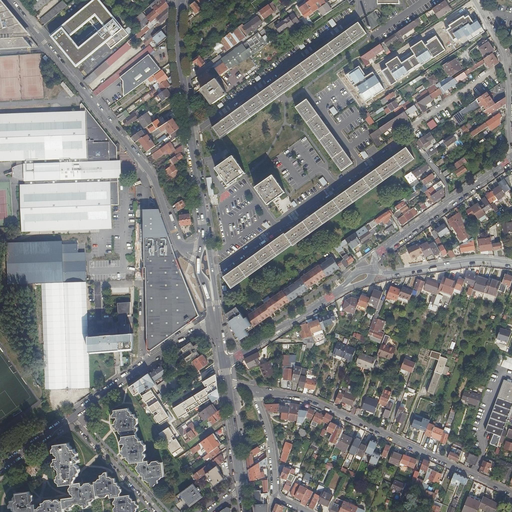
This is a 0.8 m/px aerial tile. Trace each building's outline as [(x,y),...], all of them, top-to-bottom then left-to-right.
[(36,13),(50,0),(36,0),(38,1),(31,7),(36,13)] [(93,0),(50,36),(76,67),(106,43),(111,49),(128,35),(99,0),(93,0)] [(152,37),(153,39),(158,45),(168,37),(168,34),(168,33),(168,24),(167,25),(157,32),(155,30),(153,27),(159,21),(161,24),(168,17),(168,6),(167,5),(164,0),(156,0),(149,6),(152,9),(153,8),(155,10),(146,18),(141,22),(137,17),(133,21),(141,30),(86,78),(90,84),(129,50),(128,48),(145,33),(146,34),(141,39),(146,46),(152,41),(151,40),(150,39),(152,37)] [(311,0),(310,1),(309,2),(306,0),(304,0),(307,3),(313,13),(318,9),(326,4),(322,0),(311,0)] [(445,0),(434,8),(440,18),(453,10),(446,0),(445,0)] [(0,1),(0,49),(31,48),(23,37),(23,34),(14,35),(13,27),(15,27),(15,25),(13,21),(11,16),(8,12),(5,7),(0,2),(0,1)] [(40,20),(44,25),(67,6),(63,1),(40,20)] [(201,10),(194,2),(190,5),(194,10),(193,11),(196,15),(201,10)] [(277,10),(271,3),(258,12),(264,20),(277,10)] [(306,18),(313,13),(307,3),(305,4),(304,3),(298,8),(306,18)] [(332,10),(327,3),(326,4),(318,9),(323,16),(332,10)] [(374,11),(361,20),(369,31),(382,22),(374,11)] [(257,16),(255,18),(250,22),(256,30),(258,28),(258,26),(262,23),(265,21),(264,20),(258,12),(258,13),(256,14),(257,16)] [(146,18),(142,13),(137,17),(141,22),(146,18)] [(294,13),(276,26),(280,32),(289,26),(290,27),(300,21),(294,13)] [(406,33),(407,32),(419,24),(417,20),(383,42),(386,46),(394,41),(397,39),(398,41),(400,44),(404,41),(401,36),(406,33)] [(153,27),(155,30),(161,24),(159,21),(153,27)] [(243,26),(242,24),(238,27),(245,36),(252,31),(252,32),(256,30),(250,22),(243,26)] [(324,58),(327,62),(366,34),(358,23),(303,63),(307,69),(324,58)] [(221,50),(224,53),(246,37),(245,36),(238,27),(220,40),(225,47),(221,50)] [(255,46),(258,51),(267,45),(258,32),(254,36),(259,43),(255,46)] [(384,50),(387,48),(386,46),(383,42),(369,52),(370,54),(372,57),(373,56),(373,55),(379,51),(380,50),(383,48),(384,50)] [(488,43),(482,46),(479,49),(485,58),(492,54),(495,52),(488,43)] [(223,57),(221,59),(223,63),(228,70),(231,68),(235,65),(236,64),(237,65),(248,58),(250,57),(246,51),(241,44),(236,48),(236,49),(235,49),(223,57)] [(125,66),(95,90),(98,95),(120,77),(148,54),(153,50),(149,45),(125,65),(125,66)] [(258,51),(255,46),(248,51),(248,50),(246,51),(250,57),(258,51)] [(369,55),(370,54),(369,52),(361,57),(366,66),(370,64),(368,62),(370,61),(370,60),(371,58),(369,55)] [(161,70),(148,54),(120,77),(123,81),(123,84),(122,85),(122,89),(123,89),(123,98),(132,91),(133,90),(148,79),(152,76),(161,70)] [(499,63),(492,54),(485,58),(484,59),(487,64),(486,65),(487,66),(488,65),(491,69),(499,63)] [(197,56),(192,60),(195,64),(197,62),(200,66),(190,73),(191,77),(202,69),(206,66),(205,64),(199,55),(197,56)] [(244,122),(327,62),(324,58),(307,69),(303,63),(280,79),(222,121),(212,128),(214,130),(217,134),(220,139),(244,122)] [(253,65),(248,58),(237,65),(236,64),(235,65),(236,67),(241,74),(253,65)] [(443,66),(444,68),(456,60),(455,59),(448,64),(447,63),(443,66)] [(459,66),(456,60),(444,68),(450,77),(451,76),(462,69),(459,66)] [(467,70),(469,73),(485,63),(483,60),(467,70)] [(228,70),(223,63),(214,69),(219,76),(228,70)] [(158,82),(160,84),(166,80),(167,80),(168,79),(162,70),(154,76),(157,81),(156,82),(157,83),(158,82)] [(198,79),(204,87),(213,80),(207,72),(198,79)] [(466,75),(464,72),(453,80),(447,84),(444,85),(447,90),(452,87),(457,84),(462,80),(464,79),(467,77),(466,75)] [(197,92),(203,100),(204,100),(225,85),(219,76),(213,80),(204,87),(197,92)] [(426,83),(429,88),(434,85),(433,83),(430,79),(429,78),(425,81),(426,83)] [(159,87),(163,92),(171,85),(170,85),(166,80),(160,84),(157,87),(158,88),(159,87)] [(444,80),(435,86),(436,88),(437,90),(439,89),(444,85),(447,84),(444,80)] [(61,85),(72,96),(75,94),(63,82),(61,85)] [(160,99),(162,102),(171,95),(169,92),(174,89),(173,84),(171,85),(163,92),(158,95),(160,97),(159,98),(160,99)] [(208,98),(213,104),(226,95),(224,92),(228,89),(225,85),(204,100),(208,98)] [(439,89),(442,93),(444,95),(442,96),(444,99),(451,95),(447,90),(444,85),(439,89)] [(154,89),(158,95),(163,92),(159,87),(158,88),(157,87),(154,89)] [(419,109),(423,114),(426,112),(423,107),(422,106),(428,103),(428,104),(430,103),(429,102),(432,100),(441,94),(442,93),(439,89),(437,90),(435,92),(419,102),(415,104),(417,108),(418,109),(419,109)] [(419,102),(435,92),(434,90),(430,92),(429,93),(427,90),(420,95),(421,96),(417,99),(419,102)] [(395,96),(393,92),(380,100),(383,104),(388,101),(387,101),(395,96)] [(477,100),(481,106),(491,99),(487,92),(477,100)] [(503,108),(505,108),(506,97),(495,104),(485,112),(484,112),(487,117),(502,106),(503,108)] [(495,104),(491,99),(481,106),(485,112),(495,104)] [(296,108),(329,153),(340,146),(327,127),(307,100),(296,108)] [(399,107),(398,106),(395,101),(387,106),(388,108),(384,110),(387,115),(399,107)] [(412,106),(409,101),(405,103),(402,105),(405,110),(412,106)] [(477,106),(474,102),(473,102),(459,112),(462,116),(477,106)] [(24,160),(24,164),(36,163),(117,161),(116,147),(81,104),(80,105),(80,112),(84,112),(86,158),(35,160),(24,160)] [(377,139),(376,138),(379,135),(387,130),(391,127),(393,130),(395,133),(402,128),(400,124),(399,122),(403,120),(404,121),(405,120),(404,119),(407,116),(415,112),(417,115),(416,116),(418,117),(421,115),(416,108),(414,105),(394,118),(397,122),(391,125),(389,122),(370,135),(377,147),(380,145),(377,139)] [(334,106),(330,109),(334,116),(338,113),(334,106)] [(0,161),(24,160),(35,160),(86,158),(84,112),(80,112),(0,114),(0,161)] [(116,117),(121,122),(125,118),(121,113),(116,117)] [(137,119),(133,113),(129,116),(129,117),(122,122),(125,126),(132,121),(133,122),(137,120),(137,119)] [(499,119),(502,117),(500,113),(470,133),(473,137),(487,128),(490,132),(499,125),(499,119)] [(147,119),(144,115),(137,119),(137,120),(143,129),(147,127),(152,123),(149,118),(147,119)] [(168,132),(171,135),(180,129),(178,116),(152,132),(155,137),(166,129),(167,130),(168,129),(169,131),(168,132)] [(151,128),(153,131),(166,123),(161,117),(152,123),(154,126),(151,128)] [(373,123),(369,117),(367,118),(365,119),(369,126),(373,123)] [(432,130),(438,125),(434,119),(427,124),(432,130)] [(171,135),(174,140),(181,135),(180,129),(171,135)] [(146,136),(141,130),(130,138),(135,143),(146,136)] [(434,138),(430,132),(420,139),(423,145),(424,146),(426,146),(429,144),(430,143),(429,141),(434,138)] [(155,146),(147,135),(146,136),(139,140),(147,152),(155,146)] [(453,135),(444,141),(447,145),(448,146),(448,147),(449,146),(452,144),(451,142),(455,139),(453,135)] [(169,154),(172,159),(180,153),(183,151),(182,146),(176,150),(170,142),(167,145),(159,151),(152,155),(155,160),(164,154),(168,152),(169,154)] [(167,145),(165,142),(157,147),(159,151),(167,145)] [(336,157),(345,152),(340,146),(329,153),(337,165),(340,163),(336,157)] [(406,148),(285,235),(284,234),(223,277),(231,289),(292,245),(293,246),(414,159),(406,148)] [(364,150),(360,153),(365,159),(369,156),(364,150)] [(340,163),(337,165),(342,171),(353,163),(345,152),(336,157),(340,163)] [(164,176),(165,178),(168,175),(177,170),(173,165),(183,157),(180,153),(172,159),(167,162),(170,167),(165,170),(167,174),(164,176)] [(439,161),(443,166),(451,160),(447,155),(439,161)] [(245,173),(233,156),(215,169),(228,186),(245,173)] [(462,162),(465,160),(463,158),(454,165),(456,168),(460,166),(460,167),(464,164),(462,162)] [(120,161),(117,161),(36,163),(37,181),(117,178),(121,178),(120,161)] [(36,163),(24,164),(23,164),(24,181),(25,181),(37,181),(36,163)] [(412,173),(411,172),(405,177),(409,182),(416,177),(429,168),(425,163),(412,173)] [(12,178),(24,181),(23,164),(20,165),(16,166),(12,168),(12,178)] [(467,171),(463,166),(455,172),(458,177),(467,171)] [(178,172),(180,170),(181,170),(179,168),(177,170),(168,175),(165,178),(167,181),(172,178),(173,179),(180,174),(178,172)] [(422,181),(424,184),(427,182),(427,183),(435,177),(432,174),(422,181)] [(255,188),(262,198),(280,186),(272,175),(255,188)] [(324,177),(319,180),(324,186),(328,183),(324,177)] [(419,183),(416,177),(409,182),(412,187),(415,185),(419,183)] [(504,193),(510,188),(509,177),(498,184),(500,186),(504,193)] [(118,205),(117,178),(37,181),(37,185),(109,182),(110,205),(118,205)] [(440,181),(428,190),(432,195),(437,192),(441,190),(438,186),(442,184),(440,181)] [(111,228),(110,205),(109,182),(37,185),(25,185),(20,185),(21,231),(111,228)] [(285,193),(280,186),(262,198),(268,205),(285,193)] [(500,186),(492,192),(496,198),(504,193),(500,186)] [(443,194),(443,188),(441,190),(437,192),(432,195),(432,196),(430,197),(433,201),(443,194)] [(394,208),(396,212),(406,205),(410,202),(409,200),(414,197),(415,195),(414,195),(415,194),(414,192),(403,200),(403,201),(394,208)] [(489,194),(487,194),(485,196),(490,203),(497,199),(496,198),(492,192),(490,192),(489,194)] [(482,210),(490,205),(483,195),(479,197),(482,202),(479,204),(482,210)] [(178,210),(174,211),(175,213),(179,211),(182,209),(186,207),(182,200),(173,207),(173,208),(175,207),(178,210)] [(476,201),(471,203),(468,205),(470,208),(474,214),(476,216),(483,212),(476,201)] [(409,209),(408,208),(406,205),(396,212),(395,213),(393,216),(394,217),(397,220),(398,219),(409,211),(411,210),(410,209),(409,209)] [(467,228),(473,238),(476,236),(477,236),(458,206),(457,207),(469,226),(468,227),(467,228)] [(452,226),(464,243),(473,238),(467,228),(468,227),(469,226),(457,207),(455,208),(458,213),(448,220),(450,223),(448,224),(451,227),(452,226)] [(470,217),(474,214),(470,208),(466,211),(470,217)] [(173,248),(159,209),(149,209),(149,214),(144,214),(144,224),(144,242),(143,267),(142,267),(142,281),(145,281),(147,351),(150,351),(196,319),(193,315),(198,312),(183,275),(175,255),(173,248)] [(379,222),(380,223),(390,216),(391,215),(388,211),(382,215),(383,217),(379,219),(380,221),(379,222)] [(413,216),(409,211),(398,219),(402,225),(413,216)] [(183,212),(180,213),(179,213),(180,221),(190,220),(190,215),(183,216),(183,213),(183,212)] [(394,222),(390,216),(380,223),(383,229),(386,227),(384,225),(386,224),(388,226),(394,222)] [(486,224),(485,222),(481,225),(485,231),(489,229),(493,226),(490,221),(486,224)] [(507,225),(506,223),(502,224),(504,233),(511,232),(511,223),(508,224),(507,225)] [(444,224),(436,230),(441,237),(449,231),(444,224)] [(351,249),(360,242),(358,239),(368,231),(366,229),(364,226),(345,240),(347,243),(351,249)] [(377,228),(376,226),(370,230),(368,231),(358,239),(360,242),(363,245),(370,240),(368,238),(376,233),(374,230),(377,228)] [(387,234),(394,229),(391,226),(384,231),(387,234)] [(467,249),(474,248),(473,238),(464,243),(463,244),(464,245),(462,246),(462,250),(463,250),(463,252),(467,251),(467,249)] [(488,250),(493,249),(491,241),(491,238),(478,240),(480,249),(488,248),(488,250)] [(341,247),(347,243),(345,240),(333,247),(343,259),(341,261),(342,265),(345,268),(349,266),(348,265),(354,260),(351,256),(348,258),(341,247)] [(494,240),(491,241),(493,249),(494,256),(498,256),(497,250),(502,249),(501,243),(495,244),(494,240)] [(440,241),(437,243),(439,247),(438,247),(443,256),(447,254),(447,253),(440,241)] [(424,256),(432,252),(429,245),(427,242),(420,246),(422,252),(423,253),(424,256)] [(434,256),(440,253),(435,242),(429,245),(432,252),(434,256)] [(409,247),(409,248),(413,258),(416,256),(416,255),(422,252),(420,246),(418,243),(409,247)] [(456,256),(455,248),(447,253),(447,254),(449,258),(456,256)] [(235,308),(226,314),(228,317),(227,318),(229,324),(230,326),(232,324),(233,326),(231,328),(235,339),(237,342),(249,334),(247,331),(246,330),(252,326),(253,326),(253,327),(257,324),(259,322),(262,321),(269,316),(271,314),(271,313),(273,311),(277,309),(280,307),(287,302),(289,300),(290,301),(293,299),(296,297),(300,294),(302,293),(305,291),(308,288),(310,286),(314,283),(316,282),(324,277),(326,275),(326,276),(330,273),(333,271),(336,269),(338,267),(339,267),(337,264),(332,258),(320,266),(319,265),(313,270),(301,278),(302,279),(283,291),(264,304),(265,304),(244,319),(240,313),(240,314),(235,308)] [(467,294),(471,295),(472,293),(477,277),(466,273),(464,280),(463,282),(471,285),(470,288),(469,288),(467,294)] [(500,283),(498,290),(504,292),(506,285),(510,286),(511,277),(511,276),(504,274),(502,283),(500,283)] [(453,291),(456,282),(443,277),(440,285),(437,292),(436,296),(433,304),(432,307),(436,308),(440,298),(441,299),(443,296),(441,295),(438,294),(440,290),(452,294),(453,291)] [(453,291),(459,294),(463,282),(464,280),(458,277),(456,282),(453,291)] [(475,290),(476,290),(480,277),(477,277),(472,293),(474,294),(475,290)] [(417,279),(413,288),(421,291),(424,282),(417,279)] [(500,283),(500,282),(488,279),(488,280),(486,287),(484,293),(489,294),(496,296),(498,290),(500,283)] [(437,292),(440,285),(427,280),(424,287),(423,290),(434,294),(435,291),(437,292)] [(386,297),(397,300),(398,296),(400,290),(390,286),(386,297)] [(398,296),(409,300),(412,291),(402,287),(400,290),(398,296)] [(379,290),(374,288),(368,303),(377,307),(380,300),(383,293),(379,291),(379,290)] [(367,295),(362,293),(359,300),(357,304),(366,308),(370,298),(366,297),(367,295)] [(343,310),(354,313),(357,304),(359,300),(351,298),(346,301),(343,310)] [(382,301),(380,300),(367,334),(365,337),(363,344),(367,345),(370,338),(370,339),(371,336),(381,340),(383,335),(377,332),(378,330),(379,331),(380,329),(381,329),(384,322),(376,319),(382,301)] [(131,335),(130,316),(130,303),(118,303),(119,335),(88,336),(89,351),(133,350),(132,335),(131,335)] [(329,314),(318,318),(318,320),(322,330),(325,329),(324,327),(333,323),(332,321),(336,320),(333,311),(329,313),(329,314)] [(315,343),(325,339),(322,330),(318,320),(308,323),(312,336),(315,343)] [(297,326),(302,339),(312,336),(308,323),(306,324),(305,323),(302,324),(302,323),(300,324),(297,326)] [(500,329),(496,340),(507,343),(511,332),(500,329)] [(182,355),(188,363),(200,355),(197,351),(203,346),(200,342),(194,347),(191,343),(180,349),(183,353),(182,355)] [(333,354),(336,355),(342,357),(347,345),(337,342),(333,354)] [(381,344),(377,354),(389,359),(391,353),(393,354),(395,349),(391,348),(390,350),(385,348),(386,346),(381,344)] [(342,357),(347,359),(351,361),(356,349),(347,345),(342,357)] [(259,356),(257,352),(244,358),(247,364),(249,368),(259,364),(256,357),(259,356)] [(375,359),(360,353),(355,364),(371,370),(375,359)] [(205,360),(201,355),(193,361),(199,369),(208,363),(206,360),(205,360)] [(495,363),(501,365),(503,357),(498,355),(495,363)] [(441,374),(447,359),(439,356),(434,371),(441,374)] [(511,368),(511,359),(504,357),(501,365),(511,368)] [(404,359),(399,372),(406,374),(406,372),(408,373),(408,371),(412,373),(415,363),(404,359)] [(165,367),(170,375),(178,369),(172,361),(165,367)] [(265,379),(275,374),(269,361),(259,366),(265,379)] [(289,369),(281,369),(281,374),(282,374),(282,375),(283,375),(283,380),(292,381),(295,363),(290,363),(289,369)] [(149,374),(150,375),(153,373),(153,372),(157,369),(158,370),(162,367),(161,365),(149,374)] [(150,375),(155,383),(167,374),(162,367),(158,370),(157,369),(153,372),(153,373),(150,375)] [(295,367),(292,381),(298,382),(301,368),(295,367)] [(308,370),(301,369),(299,382),(298,386),(304,388),(306,379),(307,373),(308,370)] [(434,395),(441,374),(434,371),(426,392),(434,395)] [(214,404),(222,399),(218,375),(216,375),(204,381),(207,387),(208,390),(175,407),(179,406),(174,409),(179,418),(212,401),(214,404)] [(304,388),(315,390),(317,382),(306,379),(304,388)] [(497,397),(511,402),(511,382),(504,379),(497,397)] [(168,383),(166,380),(165,380),(157,386),(165,398),(169,396),(163,386),(168,383)] [(335,403),(340,405),(341,402),(344,394),(341,392),(341,391),(339,390),(335,403)] [(391,393),(390,392),(384,390),(379,402),(379,403),(380,404),(380,403),(382,403),(381,405),(386,407),(389,398),(391,393)] [(465,402),(476,405),(478,406),(481,397),(479,397),(470,394),(471,392),(464,390),(460,402),(465,404),(465,402)] [(351,406),(355,396),(345,392),(344,394),(341,402),(351,406)] [(379,402),(366,397),(361,409),(375,414),(379,403),(379,402)] [(485,431),(501,436),(503,430),(506,422),(511,405),(511,402),(497,397),(485,431)] [(390,402),(391,399),(389,398),(386,407),(382,416),(388,418),(393,404),(391,404),(392,402),(390,402)] [(289,408),(287,408),(279,406),(279,412),(289,414),(291,404),(288,404),(287,407),(289,407),(289,408)] [(289,414),(282,413),(282,419),(297,421),(293,433),(297,434),(298,435),(306,416),(310,407),(311,406),(307,405),(305,411),(300,410),(300,406),(291,404),(289,414)] [(216,413),(211,406),(201,413),(206,420),(208,418),(216,413)] [(146,454),(145,454),(146,454),(146,453),(144,453),(144,451),(146,449),(145,444),(143,442),(143,440),(139,440),(139,438),(136,436),(136,432),(138,429),(138,426),(136,426),(136,424),(138,422),(137,418),(135,416),(134,413),(131,414),(131,411),(129,409),(128,407),(114,409),(115,412),(113,414),(113,417),(117,417),(117,418),(115,421),(115,423),(113,423),(113,426),(116,428),(116,430),(119,429),(119,432),(122,434),(122,438),(120,441),(121,443),(124,443),(125,445),(123,447),(123,450),(121,450),(122,452),(124,453),(125,457),(127,456),(127,459),(130,461),(130,462),(136,461),(134,463),(139,462),(139,465),(137,467),(138,469),(139,469),(139,472),(141,473),(142,475),(143,475),(144,480),(146,479),(149,481),(151,481),(152,486),(154,486),(156,483),(159,483),(158,480),(160,479),(162,477),(164,477),(163,462),(161,463),(158,461),(153,461),(151,464),(149,464),(149,461),(145,461),(145,459),(147,457),(146,454)] [(313,408),(310,407),(306,416),(312,419),(315,412),(312,410),(313,408)] [(399,407),(395,419),(396,419),(395,421),(402,423),(406,414),(402,413),(404,408),(399,407)] [(208,418),(212,425),(222,418),(221,409),(216,413),(208,418)] [(325,416),(320,414),(317,412),(311,425),(316,427),(318,423),(321,425),(323,421),(325,416)] [(331,415),(326,413),(325,416),(323,421),(330,424),(331,422),(334,417),(331,415)] [(421,423),(416,421),(413,420),(411,427),(425,432),(428,424),(422,422),(421,423)] [(164,429),(170,426),(168,421),(161,424),(164,429)] [(327,431),(326,432),(333,435),(333,434),(334,432),(337,425),(331,422),(330,424),(328,429),(327,430),(327,431)] [(425,432),(424,434),(431,436),(434,427),(436,423),(436,422),(433,422),(432,425),(428,424),(425,432)] [(337,425),(334,432),(340,435),(341,434),(345,426),(339,423),(337,425)] [(184,430),(182,427),(178,430),(182,436),(187,433),(191,430),(189,426),(184,430)] [(160,433),(173,456),(184,450),(171,427),(160,433)] [(440,440),(443,431),(434,427),(431,436),(440,440)] [(443,431),(440,440),(440,442),(444,443),(445,444),(449,434),(450,429),(449,429),(445,427),(443,431)] [(300,429),(298,435),(304,438),(307,432),(300,429)] [(195,437),(195,436),(191,430),(187,433),(191,439),(190,439),(190,440),(195,437)] [(501,442),(502,443),(506,432),(503,430),(501,436),(498,445),(499,446),(501,442)] [(204,447),(206,450),(207,450),(209,453),(218,447),(221,444),(214,433),(194,447),(197,451),(204,447)] [(340,437),(335,446),(346,451),(352,439),(341,434),(340,435),(340,437)] [(490,444),(497,447),(498,445),(501,436),(494,434),(490,444)] [(374,451),(378,442),(371,439),(369,446),(365,455),(366,455),(368,452),(373,454),(374,453),(374,451)] [(63,511),(63,508),(65,508),(68,510),(71,509),(70,507),(72,506),(74,503),(79,503),(82,506),(84,505),(84,508),(87,508),(89,505),(91,505),(91,502),(93,501),(95,499),(97,498),(97,496),(99,495),(102,497),(107,497),(108,494),(111,494),(111,497),(116,497),(116,499),(114,501),(115,504),(116,506),(114,509),(114,511),(134,511),(135,511),(137,510),(137,508),(139,508),(139,505),(136,504),(136,501),(133,501),(133,499),(130,497),(130,495),(120,496),(120,494),(122,490),(122,489),(121,489),(121,487),(118,485),(118,482),(116,483),(116,478),(114,478),(113,478),(111,476),(109,476),(108,471),(105,471),(104,474),(101,474),(101,477),(99,477),(97,480),(95,481),(96,483),(93,483),(90,482),(85,482),(83,485),(82,485),(81,482),(76,482),(75,480),(77,478),(76,476),(79,475),(78,473),(80,470),(80,468),(79,468),(79,466),(76,464),(76,462),(79,461),(79,459),(77,457),(76,455),(78,455),(78,452),(76,451),(76,448),(73,448),(73,447),(70,444),(70,442),(55,444),(55,446),(53,450),(53,452),(56,451),(56,453),(59,455),(59,457),(55,458),(56,460),(54,463),(54,465),(56,465),(57,467),(59,469),(60,473),(58,476),(58,478),(57,478),(57,480),(60,482),(60,485),(70,483),(71,486),(69,488),(70,490),(71,492),(73,495),(73,497),(62,498),(62,500),(60,501),(57,499),(55,499),(55,501),(53,501),(50,499),(46,499),(44,502),(42,502),(42,505),(39,505),(38,508),(36,508),(35,503),(32,504),(32,502),(34,499),(33,495),(30,493),(30,491),(13,493),(14,500),(11,500),(11,502),(9,505),(9,507),(13,507),(13,509),(16,511),(15,511),(63,511)] [(356,454),(363,458),(365,455),(369,446),(361,442),(356,454)] [(454,442),(452,446),(461,450),(463,446),(454,442)] [(283,465),(285,466),(293,445),(286,443),(283,450),(284,452),(281,461),(284,462),(283,465)] [(387,457),(391,447),(387,445),(382,456),(384,457),(384,456),(387,457)] [(221,452),(218,447),(209,453),(210,455),(211,454),(214,457),(221,452)] [(257,447),(247,454),(247,456),(249,469),(254,466),(255,466),(259,463),(267,458),(267,454),(259,458),(259,459),(254,463),(253,455),(255,455),(256,456),(258,454),(258,453),(259,452),(257,447)] [(457,461),(462,451),(451,447),(449,453),(449,454),(448,457),(457,461)] [(212,467),(213,468),(221,462),(225,460),(224,458),(228,455),(227,450),(214,460),(214,461),(215,462),(212,465),(213,466),(212,467)] [(389,462),(395,464),(400,466),(401,463),(404,455),(394,451),(389,462)] [(381,454),(376,453),(376,454),(374,453),(373,454),(369,464),(376,467),(381,454)] [(479,457),(469,453),(466,461),(475,465),(479,457)] [(418,460),(404,455),(401,463),(415,468),(418,460)] [(198,464),(203,460),(202,458),(193,465),(195,467),(198,465),(198,464)] [(261,466),(267,463),(267,458),(259,463),(261,466)] [(424,470),(426,471),(427,472),(429,469),(431,461),(430,461),(429,462),(424,459),(420,470),(422,471),(422,469),(424,470)] [(488,472),(492,473),(495,462),(489,460),(488,463),(484,461),(480,470),(487,473),(488,472)] [(511,467),(511,464),(501,460),(498,465),(506,469),(502,478),(507,480),(511,467)] [(36,465),(34,462),(30,462),(29,465),(25,466),(23,469),(26,472),(30,472),(32,475),(35,474),(37,471),(35,468),(36,465)] [(207,473),(210,478),(211,480),(215,486),(225,478),(221,462),(213,468),(209,471),(207,473)] [(260,473),(259,463),(255,466),(254,466),(249,469),(250,481),(258,480),(257,479),(265,478),(264,472),(260,473)] [(206,466),(191,478),(194,483),(207,473),(209,471),(208,470),(206,466)] [(291,470),(288,469),(286,468),(287,466),(285,466),(284,467),(281,478),(286,480),(287,480),(290,473),(291,470)] [(429,480),(433,471),(429,469),(427,472),(427,473),(424,481),(423,484),(426,485),(429,480)] [(433,471),(429,480),(438,484),(442,475),(433,471)] [(455,472),(451,483),(454,484),(455,481),(458,482),(456,487),(458,488),(461,482),(466,485),(469,479),(466,478),(460,475),(455,472)] [(303,487),(304,484),(309,474),(307,473),(302,483),(295,497),(303,500),(306,492),(307,490),(303,488),(304,487),(303,487)] [(423,484),(424,481),(418,478),(416,484),(422,487),(423,484)] [(256,490),(252,491),(254,504),(268,504),(268,480),(263,481),(263,490),(264,491),(259,492),(256,491),(256,490)] [(291,494),(295,497),(302,483),(297,481),(291,494)] [(405,485),(395,481),(392,488),(402,492),(405,485)] [(197,488),(193,483),(180,493),(190,506),(203,496),(199,492),(201,490),(198,487),(197,488)] [(428,486),(426,485),(423,484),(422,487),(419,493),(435,500),(439,490),(437,489),(435,494),(425,490),(425,488),(426,489),(428,486)] [(319,497),(318,498),(320,498),(323,492),(325,487),(319,485),(317,490),(318,491),(316,495),(319,497)] [(301,503),(306,506),(309,498),(308,497),(309,494),(306,492),(303,500),(301,503)] [(323,492),(320,498),(319,499),(318,502),(329,507),(333,496),(323,492)] [(473,498),(469,496),(462,511),(477,511),(479,508),(482,501),(478,500),(477,501),(472,499),(473,498)] [(180,502),(176,497),(171,500),(175,505),(180,502)] [(319,499),(318,499),(314,497),(309,507),(314,510),(318,502),(319,499)] [(492,502),(483,498),(482,501),(479,508),(488,511),(495,511),(499,504),(493,501),(492,502)] [(439,511),(443,504),(440,503),(441,501),(438,500),(438,502),(435,501),(433,505),(432,508),(430,511),(439,511)] [(449,511),(453,511),(458,501),(454,500),(449,511)] [(356,507),(344,501),(341,507),(341,508),(341,509),(339,511),(356,511),(358,508),(356,507)]
